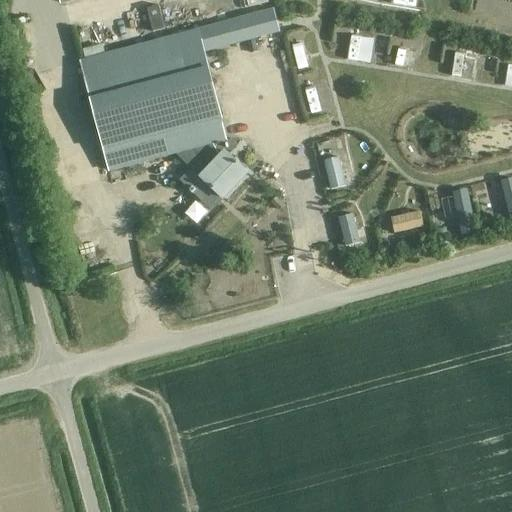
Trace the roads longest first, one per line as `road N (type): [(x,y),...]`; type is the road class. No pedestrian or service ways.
road 1 (unclassified): [(55,370),(511,250)]
road 2 (unclassified): [(55,370),(0,163)]
road 3 (unclassified): [(93,511),(55,370)]
